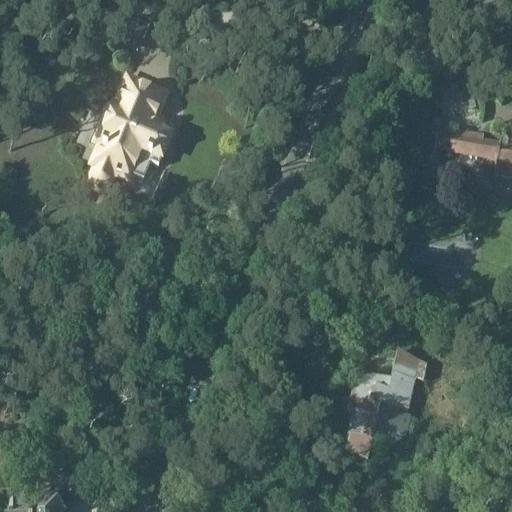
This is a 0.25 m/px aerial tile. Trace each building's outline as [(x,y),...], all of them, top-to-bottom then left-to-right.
[(139,56),(149,30),(124,20),(113,45),(130,52),(139,56)] [(150,167),(158,171),(174,134),(171,133),(170,134),(166,132),(165,135),(157,132),(159,128),(153,125),(163,99),(128,85),(118,111),(113,109),(104,130),(109,132),(95,168),(96,169),(93,177),(92,182),(94,187),(99,191),(104,191),(109,189),(113,185),(116,177),(129,183),(131,179),(143,184),(150,167)] [(511,150),(507,150),(507,148),(506,145),(502,145),(500,148),(500,149),(474,145),(475,138),(461,136),(460,143),(439,140),(437,155),(489,162),(489,165),(496,166),(495,173),(497,173),(497,177),(511,179),(511,150)] [(426,352),(429,344),(413,337),(410,345),(426,352)] [(349,417),(354,418),(345,455),(368,465),(373,440),(390,444),(393,428),(404,430),(408,416),(409,416),(420,368),(396,363),(390,392),(356,384),(349,417)] [(85,494),(65,476),(57,484),(60,488),(43,506),(46,508),(42,511),(60,511),(55,507),(67,494),(76,503),(85,494)]
